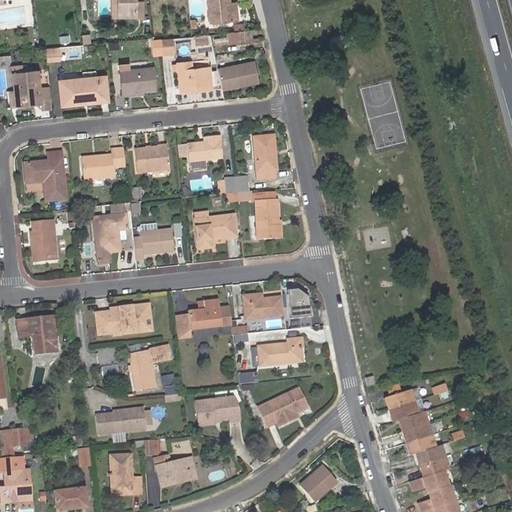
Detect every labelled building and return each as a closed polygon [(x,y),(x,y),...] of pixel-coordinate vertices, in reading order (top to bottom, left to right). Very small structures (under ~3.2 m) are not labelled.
[(135,0),(117,0),(117,15),(135,16),(135,0)] [(229,1),(231,0),(230,0),(208,0),(212,20),(231,16),(229,1)] [(234,0),(231,0),(229,1),(231,16),(237,16),(234,0)] [(159,19),(152,20),(154,36),(160,36),(159,19)] [(247,37),(254,36),(253,26),(245,27),(247,37)] [(69,32),(59,33),(61,43),(70,42),(69,32)] [(208,34),(195,35),(196,44),(209,43),(208,34)] [(173,36),(163,37),(165,51),(175,50),(173,36)] [(63,60),(61,46),(47,47),(48,62),(63,60)] [(220,66),(224,86),(261,79),(256,58),(220,66)] [(199,84),(200,87),(216,86),(214,64),(196,66),(196,59),(180,60),(181,69),(183,68),(185,85),(199,84)] [(135,89),(146,88),(158,87),(156,65),(132,68),(131,61),(122,63),(123,69),(125,93),(135,92),(135,89)] [(43,108),(53,107),(51,86),(42,87),(40,68),(23,70),(15,71),(17,88),(19,101),(24,100),(24,105),(43,103),(43,108)] [(86,99),(110,96),(107,75),(61,79),(64,104),(86,102),(86,99)] [(14,106),(24,105),(24,100),(19,101),(17,88),(12,89),(14,106)] [(233,133),(223,134),(223,144),(234,143),(233,133)] [(212,140),(206,141),(189,143),(191,161),(206,159),(225,157),(223,144),(223,134),(211,135),(212,140)] [(275,145),(277,145),(277,135),(257,135),(258,177),(276,177),(276,169),(278,169),(277,154),(275,155),(275,145)] [(165,146),(134,149),(136,172),(168,169),(165,146)] [(80,157),(81,179),(111,177),(111,169),(124,167),(122,148),(109,150),(110,155),(80,157)] [(48,161),(24,163),(26,183),(43,182),(45,201),(65,199),(61,152),(47,153),(48,161)] [(237,176),(239,191),(252,190),(250,175),(237,176)] [(229,190),(229,193),(239,191),(237,176),(228,177),(228,178),(229,190)] [(228,178),(218,179),(219,191),(229,190),(228,178)] [(139,186),(131,187),(133,198),(140,197),(139,186)] [(278,188),(254,190),(255,200),(259,199),(278,198),(278,188)] [(239,191),(240,201),(255,200),(254,190),(252,190),(239,191)] [(230,202),(240,201),(239,191),(229,193),(230,202)] [(281,237),(281,219),(280,198),(278,198),(259,199),(261,238),(281,237)] [(136,202),(128,203),(128,210),(129,213),(137,212),(136,202)] [(128,210),(128,203),(109,205),(109,212),(128,210)] [(76,208),(66,209),(66,217),(76,217),(76,208)] [(208,211),(194,212),(194,219),(197,219),(209,218),(208,211)] [(94,217),(96,263),(109,261),(107,252),(119,250),(117,230),(126,229),(125,214),(94,217)] [(197,219),(201,248),(215,246),(214,238),(240,236),(238,215),(209,218),(197,219)] [(34,240),(34,259),(53,259),(53,221),(31,221),(31,230),(28,229),(29,241),(34,240)] [(131,238),(134,258),(143,257),(142,253),(173,250),(171,229),(140,232),(140,236),(131,238)] [(298,317),(298,324),(307,324),(306,289),(285,290),(286,317),(298,317)] [(280,313),(278,294),(260,296),(259,291),(242,293),(244,316),(280,313)] [(204,309),(197,310),(188,311),(188,314),(190,330),(220,327),(230,326),(228,306),(218,307),(217,299),(203,301),(204,309)] [(148,304),(108,308),(108,311),(111,335),(111,337),(142,334),(141,319),(149,319),(148,304)] [(108,311),(93,312),(95,336),(110,335),(108,311)] [(188,314),(175,316),(178,339),(191,337),(190,330),(188,314)] [(54,352),(50,317),(15,321),(16,338),(29,336),(31,354),(54,352)] [(149,319),(141,319),(142,334),(151,333),(149,319)] [(298,344),(297,334),(283,336),(284,342),(256,344),(256,347),(257,361),(257,363),(273,361),(273,357),(278,357),(278,360),(297,357),(295,344),(298,344)] [(300,358),(298,344),(295,344),(297,357),(278,360),(278,357),(273,357),(273,361),(300,358)] [(257,361),(256,347),(249,347),(250,361),(257,361)] [(148,352),(148,351),(129,354),(132,391),(152,389),(150,366),(162,365),(161,351),(148,352)] [(364,383),(372,381),(371,372),(362,374),(364,382),(364,383)] [(447,390),(444,384),(431,388),(433,395),(447,390)] [(296,388),(255,406),(264,425),(274,421),(275,425),(294,416),(293,413),(305,407),(296,388)] [(416,388),(409,391),(412,401),(420,398),(416,388)] [(406,444),(410,456),(415,455),(435,447),(431,435),(427,423),(422,411),(417,413),(412,401),(409,391),(383,400),(387,410),(392,422),(397,420),(401,432),(406,444)] [(195,401),(197,426),(213,425),(213,423),(219,422),(221,424),(239,422),(238,411),(234,402),(225,403),(224,398),(195,401)] [(143,427),(150,429),(154,408),(147,406),(143,427)] [(115,414),(92,416),(93,435),(140,430),(138,409),(114,412),(115,414)] [(427,423),(431,435),(436,433),(431,421),(427,423)] [(8,447),(20,446),(20,442),(28,441),(27,429),(6,431),(8,447)] [(453,441),(464,437),(462,430),(451,434),(453,441)] [(78,432),(58,434),(59,441),(79,439),(78,432)] [(147,452),(160,453),(161,440),(148,439),(147,452)] [(89,446),(77,448),(80,466),(92,464),(89,446)] [(435,447),(415,455),(419,467),(420,467),(444,458),(440,446),(435,447)] [(131,490),(131,493),(140,492),(139,477),(132,476),(131,455),(112,455),(112,474),(109,474),(109,476),(112,476),(113,478),(114,490),(131,490)] [(188,478),(182,458),(168,461),(166,455),(151,458),(158,486),(188,478)] [(187,456),(182,458),(188,478),(193,477),(187,456)] [(444,458),(420,467),(424,478),(443,471),(448,469),(444,458)] [(312,501),(335,480),(321,464),(298,485),(312,501)] [(17,494),(30,493),(28,468),(2,470),(3,480),(6,480),(7,485),(4,486),(0,486),(0,500),(17,499),(17,494)] [(424,478),(410,483),(413,492),(426,488),(429,490),(430,493),(431,492),(448,487),(443,471),(424,478)] [(131,495),(131,493),(131,490),(114,490),(113,478),(112,476),(109,476),(109,494),(131,495)] [(55,508),(85,505),(83,486),(53,490),(55,508)] [(423,511),(455,501),(450,486),(448,487),(431,492),(433,496),(431,499),(418,504),(421,511),(423,511)] [(458,511),(455,501),(423,511),(458,511)]
